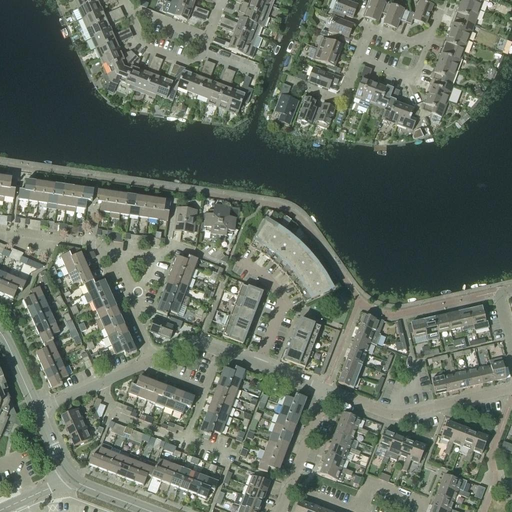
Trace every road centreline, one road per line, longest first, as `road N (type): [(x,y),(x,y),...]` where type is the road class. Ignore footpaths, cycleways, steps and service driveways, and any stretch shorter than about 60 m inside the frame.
road 1 (residential): [(325,391),(395,416),(511,391)]
road 2 (residential): [(258,365),(281,306),(273,283),(237,260)]
